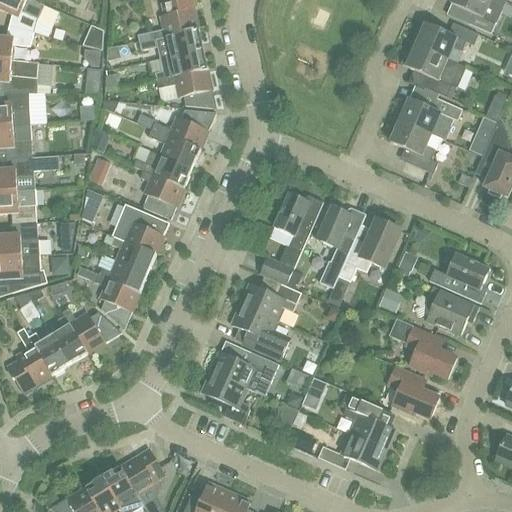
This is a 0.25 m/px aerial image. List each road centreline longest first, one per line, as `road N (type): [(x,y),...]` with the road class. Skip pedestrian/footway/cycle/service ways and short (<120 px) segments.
road 1 (residential): [(139,405),(261,134)]
road 2 (residential): [(353,511),(166,430),(139,405)]
road 3 (residential): [(473,501),(464,431),(511,311)]
road 4 (residential): [(350,173),(381,101),(375,68),(402,0)]
road 5 (residential): [(511,251),(350,173)]
road 6 (residential): [(16,458),(55,431),(139,405)]
road 7 (residential): [(261,134),(245,0)]
